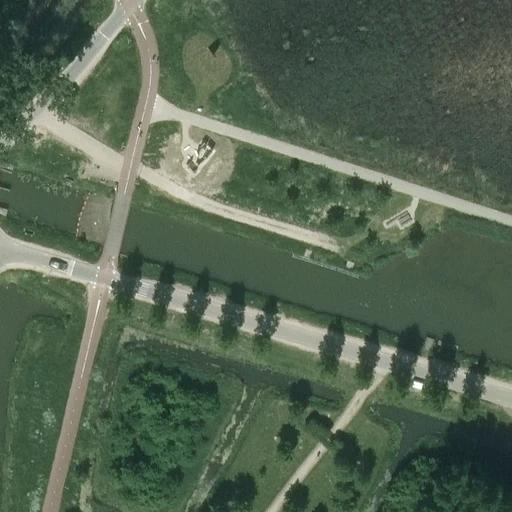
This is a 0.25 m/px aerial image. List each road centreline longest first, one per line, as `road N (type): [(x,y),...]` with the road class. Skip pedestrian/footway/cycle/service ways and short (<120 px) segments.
road 1 (tertiary): [(511,399),(0,251)]
road 2 (track): [(325,238),(130,168)]
road 3 (unclassified): [(0,148),(135,0)]
